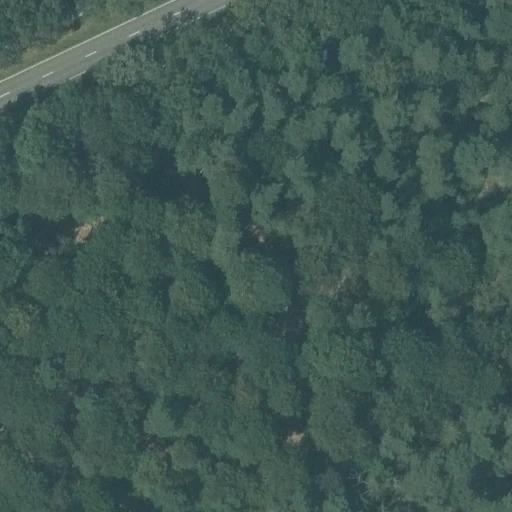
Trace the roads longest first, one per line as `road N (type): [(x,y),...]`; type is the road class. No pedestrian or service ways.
road 1 (track): [(0,487),(71,487),(131,499),(184,489),(225,459),(277,392),(427,135),(471,103),(511,90)]
road 2 (secondary): [(0,98),(205,0)]
